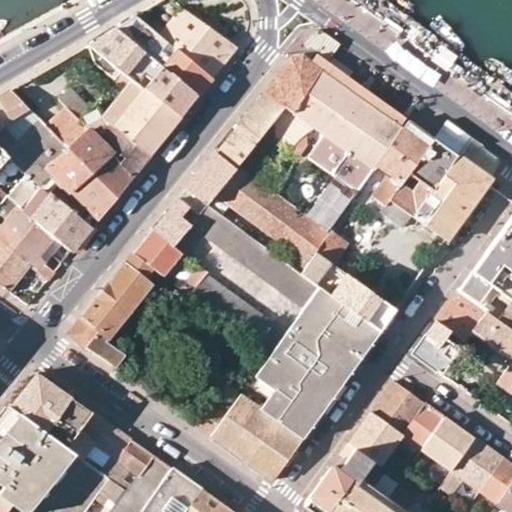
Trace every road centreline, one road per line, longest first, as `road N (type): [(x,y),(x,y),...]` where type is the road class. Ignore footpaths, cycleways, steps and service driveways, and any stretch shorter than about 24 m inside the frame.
road 1 (residential): [(32,344),(265,51),(265,0)]
road 2 (residential): [(274,511),(32,344)]
road 3 (tertiary): [(511,152),(299,0)]
road 4 (residential): [(391,353),(511,185)]
road 5 (residential): [(274,511),(391,353)]
road 6 (residential): [(391,353),(511,440)]
road 7 (residential): [(120,0),(0,70)]
